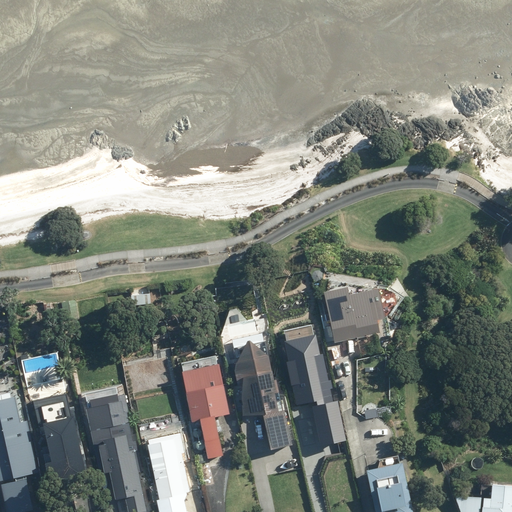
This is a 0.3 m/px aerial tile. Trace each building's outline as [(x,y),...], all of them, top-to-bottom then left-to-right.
[(327,289),(338,341),(384,332),(381,318),(390,316),(386,299),(382,300),(379,287),(332,278),(330,289),(327,289)] [(132,291),(133,304),(150,304),(150,291),(132,291)] [(282,338),(296,403),(325,397),(316,353),(319,352),(314,331),(282,338)] [(264,408),(271,442),(289,438),(283,410),(280,410),(267,352),(250,337),(247,338),(233,362),(244,413),(264,408)] [(185,369),(196,424),(204,422),(211,456),(225,453),(217,414),(222,413),(215,379),(225,377),(222,362),(185,369)] [(140,511),(149,511),(137,448),(138,448),(136,440),(131,441),(130,435),(134,434),(130,409),(129,410),(124,385),(119,386),(118,381),(104,384),(105,388),(83,392),(87,416),(91,415),(93,424),(90,425),(94,447),(103,445),(104,452),(109,450),(110,455),(102,456),(104,472),(113,470),(118,497),(127,496),(129,511),(140,511)] [(47,423),(59,478),(84,473),(67,390),(36,396),(41,424),(47,423)] [(36,471),(26,423),(20,424),(13,392),(0,394),(0,478),(10,477),(12,483),(4,485),(10,511),(30,508),(24,481),(26,481),(25,473),(36,471)] [(312,405),(322,444),(346,438),(336,399),(312,405)] [(150,438),(162,498),(160,498),(162,511),(189,511),(186,497),(189,493),(188,491),(192,490),(192,488),(195,488),(194,482),(191,482),(186,459),(189,459),(183,431),(150,438)] [(416,511),(406,460),(402,461),(400,454),(385,457),(381,463),(382,466),(369,468),(375,496),(373,496),(376,511),(378,511),(377,511),(416,511)] [(482,496),(481,511),(511,511),(511,482),(490,482),(490,496),(482,496)] [(478,511),(479,495),(453,494),(459,511),(478,511)]
